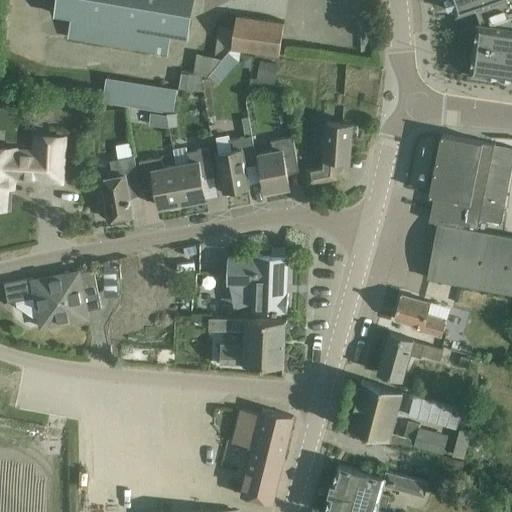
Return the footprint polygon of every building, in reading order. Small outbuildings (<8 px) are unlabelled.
[(193,0),(58,0),(56,15),(72,18),(69,37),(168,53),(171,35),(187,37),(193,0)] [(511,0),(447,0),(450,7),(451,7),(450,6),(454,5),(457,14),(475,8),(478,16),(481,25),(478,24),(471,73),(511,79),(511,0)] [(237,15),(235,29),(220,26),(215,56),(197,53),(194,73),(209,76),(232,48),(279,55),(284,22),(237,15)] [(240,53),(239,61),(244,67),(251,68),(253,55),(240,53)] [(81,69),(82,57),(54,56),(53,68),(81,69)] [(279,64),(261,60),(256,81),(275,85),(279,64)] [(186,88),(189,74),(182,73),(179,87),(186,88)] [(175,86),(106,74),(101,100),(150,109),(149,120),(168,123),(175,86)] [(324,166),(305,170),(307,184),(337,178),(338,160),(350,160),(352,138),(357,135),(358,124),(327,122),(324,166)] [(435,195),(429,221),(438,223),(465,228),(466,225),(478,228),(480,219),(501,223),(505,207),(483,203),(495,144),(492,144),(445,135),(442,134),(431,194),(435,195)] [(0,207),(6,208),(8,178),(61,182),(63,138),(37,136),(36,153),(16,152),(16,149),(0,147),(0,207)] [(217,141),(220,153),(219,153),(226,195),(231,194),(237,191),(236,188),(249,186),(245,166),(257,164),(252,136),(231,140),(228,136),(219,137),(217,141)] [(273,151),(259,154),(263,171),(266,191),(269,191),(270,193),(280,192),(279,189),(290,187),(286,167),(298,165),(293,137),(273,140),(271,141),(273,151)] [(129,139),(114,142),(117,153),(131,150),(129,139)] [(189,163),(176,165),(183,202),(206,198),(203,179),(214,177),(211,157),(209,148),(187,152),(189,163)] [(105,216),(109,215),(110,220),(133,215),(129,192),(141,190),(137,171),(135,156),(110,161),(113,176),(102,178),(106,201),(99,202),(101,213),(105,216)] [(160,207),(183,202),(176,165),(163,168),(161,157),(139,161),(141,170),(145,190),(157,187),(160,207)] [(438,224),(428,279),(448,282),(511,294),(511,238),(465,228),(438,223),(438,224)] [(178,303),(169,256),(138,262),(147,309),(178,303)] [(253,310),(267,311),(287,312),(288,294),(286,294),(287,257),(255,256),(255,259),(228,258),(227,283),(255,285),(253,310)] [(101,286),(112,289),(117,269),(106,267),(101,286)] [(33,278),(5,284),(9,303),(16,301),(17,306),(34,318),(39,317),(41,328),(88,319),(84,295),(97,292),(97,293),(99,293),(94,269),(33,280),(33,278)] [(411,328),(430,333),(442,336),(450,307),(401,294),(394,319),(412,324),(411,328)] [(240,344),(221,343),(220,363),(285,366),(287,320),(210,317),(210,330),(246,331),(245,349),(240,349),(240,344)] [(379,372),(398,378),(403,379),(410,355),(422,358),(422,356),(440,360),(443,349),(413,341),(413,340),(390,333),(379,372)] [(472,358),(461,355),(458,365),(469,368),(472,358)] [(412,446),(413,443),(438,450),(443,431),(420,426),(421,424),(408,421),(404,435),(392,432),(403,392),(382,386),(362,381),(349,429),(369,434),(412,446)] [(462,407),(414,394),(408,414),(457,427),(462,407)] [(273,503),(294,417),(262,409),(261,414),(241,409),(233,442),(253,447),(241,495),(273,503)] [(464,425),(457,451),(466,453),(473,427),(464,425)] [(460,475),(463,462),(438,455),(434,468),(460,475)] [(383,484),(424,496),(428,482),(387,471),(385,477),(339,465),(326,511),(384,511),(389,495),(381,493),(383,484)]
